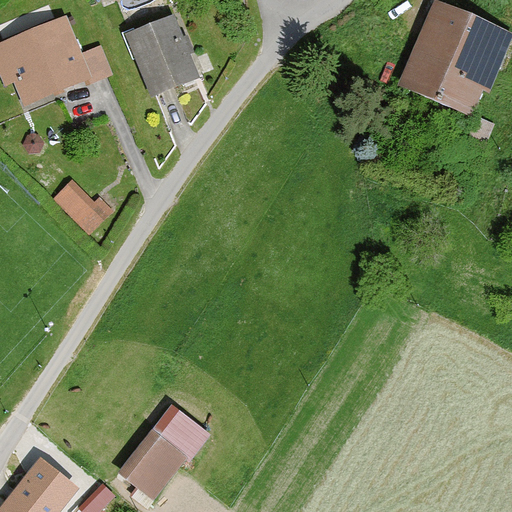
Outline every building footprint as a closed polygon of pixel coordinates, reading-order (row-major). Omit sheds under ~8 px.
[(511,32),(511,30),(429,0),(424,0),(393,85),(465,111),(474,86),(490,92),(511,32)] [(170,12),(117,31),(139,90),(191,71),(170,12)] [(61,14),(0,38),(0,76),(1,80),(12,76),(24,104),(109,69),(97,41),(75,49),(61,14)] [(67,178),(50,196),(85,230),(103,212),(67,178)] [(144,426),(112,467),(147,494),(179,453),(144,426)] [(33,452),(0,492),(0,511),(45,511),(70,482),(33,452)] [(100,479),(83,508),(89,511),(101,511),(115,488),(100,479)]
